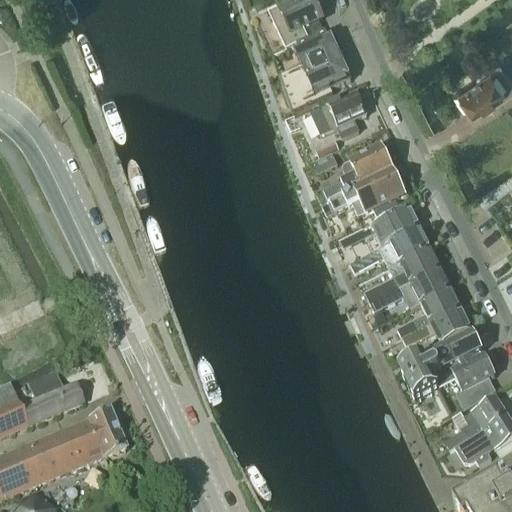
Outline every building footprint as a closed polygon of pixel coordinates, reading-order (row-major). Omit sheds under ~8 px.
[(287,53),(293,51),(323,37),(318,25),(322,23),(312,0),(290,10),(289,9),(270,18),(287,53)] [(325,41),(323,37),(293,51),(302,71),(279,82),(292,119),(333,100),(330,96),(351,86),(336,52),(337,51),(332,38),(325,41)] [(511,90),(511,86),(496,65),(484,74),(480,73),(475,77),(474,81),(455,95),(472,117),(492,102),(494,104),(511,90)] [(365,119),(361,108),(363,107),(359,98),(328,111),(328,112),(311,119),(321,141),(338,134),(342,145),(358,138),(353,127),(367,121),(366,118),(365,119)] [(320,165),(338,156),(334,147),(315,156),(319,165),(320,165)] [(323,197),(316,200),(322,212),(330,208),(392,177),(381,154),(364,162),(361,161),(355,164),(354,167),(345,171),(343,176),(346,182),(350,184),(341,189),(323,197)] [(342,166),(338,156),(320,165),(319,165),(311,169),(317,180),(337,171),(336,169),(342,166)] [(330,208),(322,212),(327,222),(335,218),(348,212),(352,210),(358,223),(373,215),(380,229),(400,218),(394,206),(404,201),(392,177),(330,208)] [(380,229),(362,238),(366,246),(376,241),(383,254),(420,235),(410,213),(400,218),(380,229)] [(383,254),(351,270),(356,279),(384,264),(390,275),(400,270),(431,255),(420,235),(383,254)] [(395,285),(366,299),(372,310),(410,290),(441,275),(431,255),(400,270),(390,275),(395,285)] [(410,290),(372,310),(376,318),(405,304),(410,316),(421,311),(451,295),(441,275),(410,290)] [(426,321),(398,336),(402,344),(405,343),(461,315),(451,295),(421,311),(426,321)] [(405,343),(402,344),(407,354),(435,339),(441,350),(471,335),(461,315),(405,343)] [(399,377),(415,408),(439,396),(438,395),(455,386),(461,398),(462,398),(470,413),(495,397),(488,385),(494,382),(483,361),(480,363),(478,359),(481,357),(472,339),(399,377)] [(18,409),(9,390),(8,386),(6,387),(0,389),(0,443),(82,408),(74,389),(62,395),(56,380),(54,376),(44,381),(27,388),(33,402),(34,406),(19,413),(18,409)] [(455,454),(507,422),(495,403),(486,409),(464,423),(461,418),(453,423),(462,438),(446,448),(451,455),(454,454),(455,454)] [(104,465),(127,456),(110,417),(0,462),(0,505),(103,463),(104,465)] [(478,472),(490,465),(486,458),(511,442),(511,429),(507,422),(455,454),(464,468),(469,470),(474,466),(478,472)] [(511,511),(511,484),(465,511),(511,511)] [(49,511),(48,511),(44,507),(39,504),(31,502),(25,503),(21,504),(17,506),(13,509),(10,511),(49,511)]
